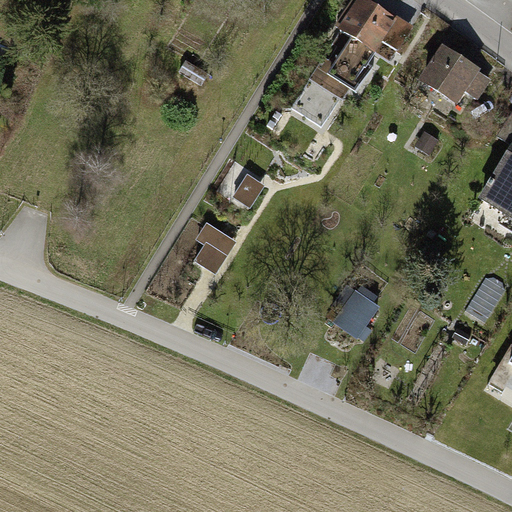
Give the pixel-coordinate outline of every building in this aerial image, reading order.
[(419,33),(366,1),(345,36),(357,43),(336,78),(360,93),(389,45),(406,55),(419,33)] [(498,83),(448,53),(426,88),(464,111),(473,97),(485,105),(498,83)] [(441,143),(427,135),(420,146),(434,155),(441,143)] [(511,159),(487,202),(511,216),(511,159)] [(266,189),(251,180),(239,200),(253,209),(266,189)] [(198,258),(220,273),(241,240),(212,221),(200,239),(208,244),(198,258)] [(338,330),(360,344),(382,308),(360,294),(338,330)] [(458,330),(453,339),(468,347),(472,337),(458,330)]
